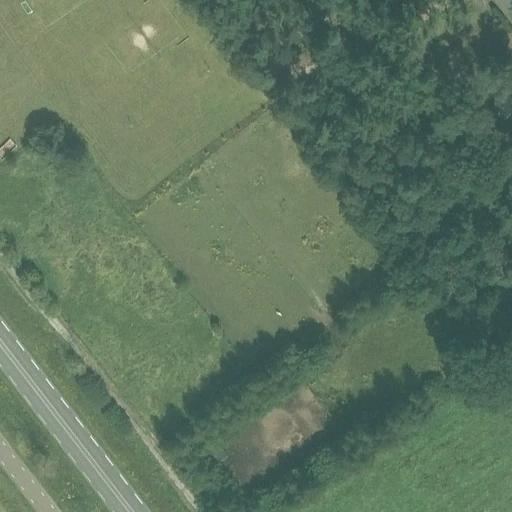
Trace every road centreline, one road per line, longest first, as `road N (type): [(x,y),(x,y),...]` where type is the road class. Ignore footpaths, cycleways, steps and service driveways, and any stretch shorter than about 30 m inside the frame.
road 1 (unclassified): [(201,511),(0,249)]
road 2 (primary): [(129,511),(0,344)]
